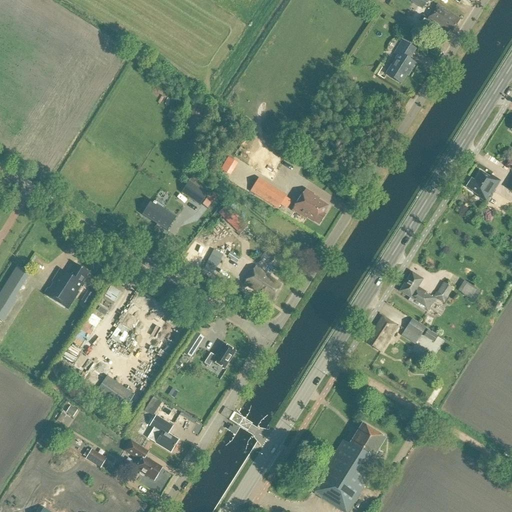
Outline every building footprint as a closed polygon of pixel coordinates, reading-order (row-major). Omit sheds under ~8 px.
[(411,0),(410,1),(422,9),(427,0),(411,0)] [(452,33),(460,20),(437,5),(427,21),(447,34),(449,31),(452,33)] [(420,40),(413,36),(409,42),(416,46),(420,40)] [(408,77),(417,65),(410,60),(416,50),(402,41),(394,54),(397,56),(385,75),(401,86),(407,76),(408,77)] [(236,154),(234,162),(244,164),(245,156),(236,154)] [(490,179),(480,173),(474,182),(471,180),(465,189),(473,193),(473,194),(478,197),(477,198),(487,204),(500,182),(491,176),(490,179)] [(188,183),(181,193),(200,206),(207,196),(188,183)] [(286,199),(260,183),(252,195),(278,211),(281,208),(285,200),(286,199)] [(319,227),(326,215),(324,214),(329,207),(318,201),(319,199),(314,196),(314,195),(306,189),(292,212),(306,221),(307,220),(319,227)] [(151,207),(145,217),(168,231),(174,222),(178,217),(154,202),(151,207)] [(212,255),(208,262),(218,267),(222,261),(212,255)] [(82,284),(88,273),(74,265),(68,275),(60,270),(44,295),(67,310),(83,285),(82,284)] [(271,302),(282,286),(270,278),(270,277),(255,266),(243,284),(259,295),(259,294),(271,302)] [(0,321),(2,323),(17,299),(15,298),(30,275),(16,267),(0,292),(0,321)] [(432,298),(427,295),(427,294),(418,288),(423,281),(412,274),(399,293),(410,300),(409,302),(427,313),(436,299),(432,297),(432,298)] [(475,300),(481,290),(463,279),(457,289),(475,300)] [(443,283),(437,294),(446,299),(452,289),(443,283)] [(115,304),(122,293),(111,287),(105,298),(115,304)] [(81,302),(88,307),(95,297),(87,292),(81,302)] [(171,300),(174,296),(168,292),(165,296),(171,300)] [(382,354),(398,329),(382,318),(366,343),(382,354)] [(418,339),(425,328),(411,319),(405,330),(418,339)] [(423,337),(430,341),(433,344),(438,337),(427,330),(423,337)] [(191,358),(204,339),(196,333),(183,353),(191,358)] [(210,355),(204,365),(209,368),(212,363),(224,371),(235,354),(223,346),(215,358),(210,355)] [(120,408),(130,391),(104,375),(93,392),(120,408)] [(48,388),(43,396),(50,400),(55,392),(48,388)] [(173,389),(168,395),(174,399),(178,393),(173,389)] [(159,408),(162,404),(154,398),(151,403),(159,408)] [(70,407),(66,413),(73,418),(77,411),(70,407)] [(171,453),(178,441),(167,435),(172,427),(155,417),(149,427),(161,434),(155,444),(171,453)] [(244,418),(243,418),(233,434),(233,435),(233,436),(234,436),(235,436),(245,419),(245,418),(244,418)] [(373,460),(386,440),(362,425),(349,445),(343,442),(311,494),(340,511),(349,511),(379,464),(373,460)] [(235,435),(238,430),(230,426),(227,430),(235,435)] [(253,438),(259,428),(259,427),(258,426),(257,427),(251,437),(251,438),(252,439),(253,438)] [(161,469),(144,458),(148,452),(130,442),(124,452),(138,460),(133,469),(139,472),(139,475),(143,477),(144,476),(153,481),(161,469)] [(85,460),(99,469),(105,459),(91,450),(85,460)]
